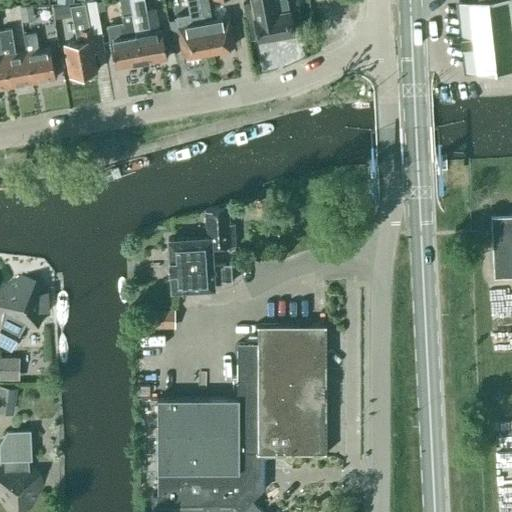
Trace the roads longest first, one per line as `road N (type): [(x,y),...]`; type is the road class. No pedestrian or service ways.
road 1 (secondary): [(435,511),(410,0)]
road 2 (unclassified): [(379,511),(380,250),(390,218),(382,40)]
road 3 (unclassified): [(0,137),(264,89),(382,40)]
